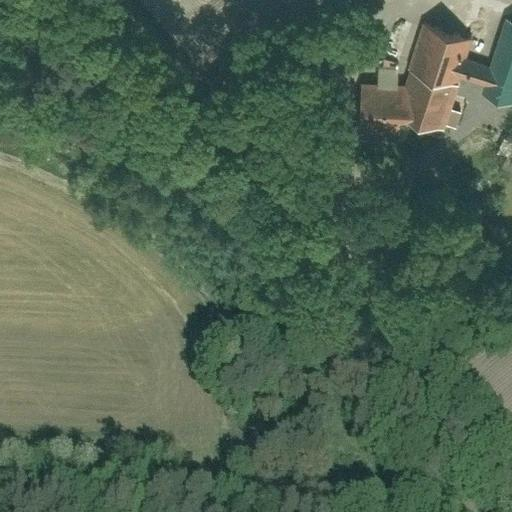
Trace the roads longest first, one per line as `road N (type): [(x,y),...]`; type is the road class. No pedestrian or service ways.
road 1 (unclassified): [(119,0),(511,457)]
road 2 (track): [(0,476),(103,490),(511,487)]
